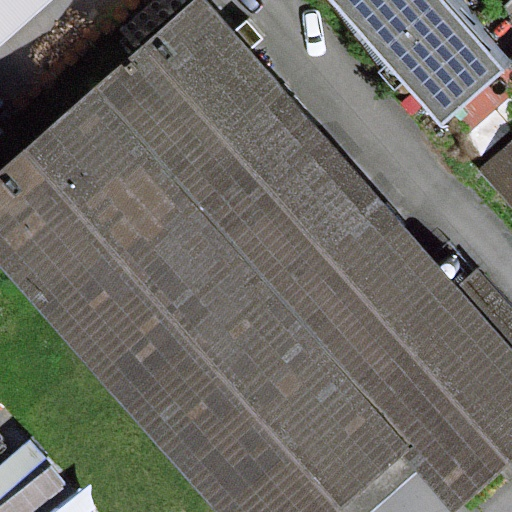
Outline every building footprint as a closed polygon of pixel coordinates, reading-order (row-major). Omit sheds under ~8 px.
[(0,0),(0,34),(5,40),(49,0),(0,0)] [(511,462),(511,334),(220,0),(197,0),(100,85),(428,462),(465,504),(511,462)] [(511,62),(511,53),(465,0),(351,0),(452,114),(511,62)] [(100,85),(0,171),(0,238),(238,511),(370,511),(428,462),(100,85)] [(511,139),(480,167),(511,203),(511,139)]
